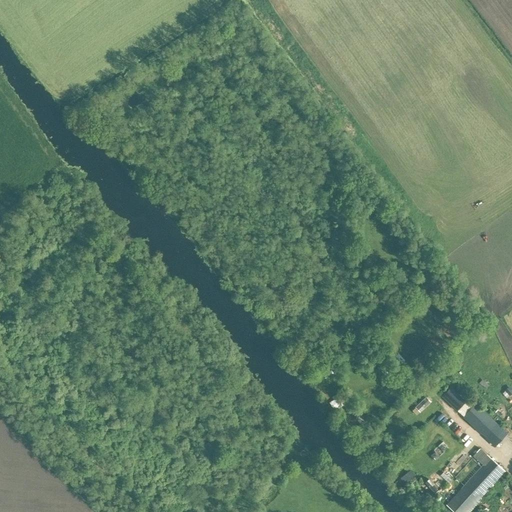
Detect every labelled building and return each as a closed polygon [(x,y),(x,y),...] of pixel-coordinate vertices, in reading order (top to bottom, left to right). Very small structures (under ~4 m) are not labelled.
[(450,387),(442,396),(457,410),(465,401),(450,387)] [(421,413),(432,403),(426,397),(415,408),(421,413)] [(462,416),(470,424),(480,414),(481,412),(473,404),(462,416)] [(494,446),(505,434),(481,412),(480,414),(470,424),(494,446)] [(360,414),(355,419),(365,430),(371,425),(360,414)] [(452,511),(466,511),(480,498),(504,471),(480,449),(474,457),(482,465),(445,505),(452,511)] [(423,482),(432,492),(436,489),(427,479),(423,482)]
